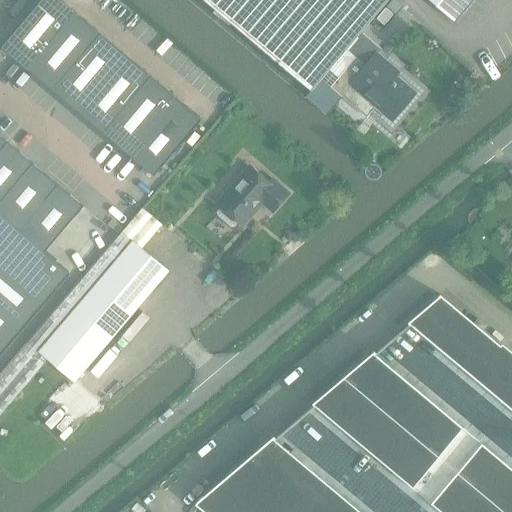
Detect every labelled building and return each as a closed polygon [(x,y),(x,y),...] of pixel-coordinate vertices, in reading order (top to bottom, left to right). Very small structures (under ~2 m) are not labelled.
[(59,0),(40,0),(1,47),(26,69),(74,13),(59,0)] [(206,0),(266,51),(309,0),(206,0)] [(328,0),(276,62),(311,91),(321,79),(348,47),(387,0),(328,0)] [(428,0),(455,23),(474,0),(428,0)] [(74,13),(26,69),(52,90),(99,34),(74,13)] [(99,34),(52,90),(77,112),(125,55),(99,34)] [(125,55),(77,112),(102,133),(150,77),(125,55)] [(355,58),(331,87),(342,97),(366,118),(376,106),(391,119),(413,93),(387,71),(390,67),(376,55),(366,67),(355,58)] [(150,77),(102,133),(127,154),(175,98),(150,77)] [(309,93),(305,97),(327,115),(330,111),(342,97),(331,87),(322,80),(321,79),(311,91),(309,93)] [(175,98),(127,154),(152,176),(200,119),(175,98)] [(7,143),(0,151),(0,202),(33,164),(7,143)] [(33,164),(0,202),(0,215),(19,232),(58,186),(33,164)] [(217,211),(216,216),(230,228),(235,227),(239,223),(242,225),(262,202),(272,212),(288,193),(275,183),(272,187),(249,168),(218,204),(221,207),(217,211)] [(58,186),(19,232),(44,253),(83,207),(58,186)] [(0,374),(0,416),(48,361),(74,383),(168,271),(142,249),(163,224),(144,208),(0,374)] [(0,215),(0,357),(70,275),(44,253),(19,232),(0,215)] [(511,334),(458,288),(424,316),(511,389),(511,334)] [(511,511),(511,453),(388,348),(326,399),(458,511),(511,511)] [(363,511),(276,437),(200,500),(214,511),(363,511)]
